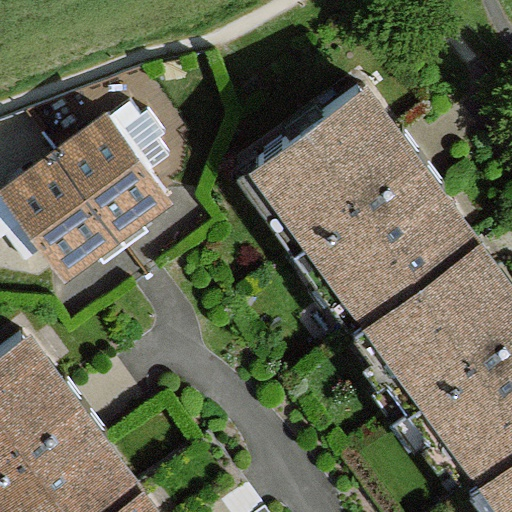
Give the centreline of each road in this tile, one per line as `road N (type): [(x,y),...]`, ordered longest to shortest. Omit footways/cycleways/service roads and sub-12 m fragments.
road 1 (unknown): [(176,292),(221,273),(270,305),(412,511)]
road 2 (unknown): [(237,511),(161,384),(149,321)]
